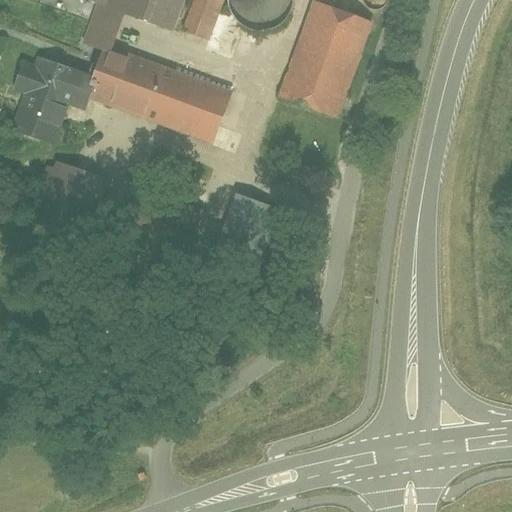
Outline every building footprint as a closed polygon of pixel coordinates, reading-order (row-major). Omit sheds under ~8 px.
[(112,44),(122,12),(174,29),(183,0),(84,0),(95,4),(82,45),(100,51),(97,60),(85,96),(217,139),(235,85),(112,44)] [(195,0),(186,27),(209,35),(220,0),(195,0)] [(229,0),(230,3),(234,13),(241,22),(251,27),(263,28),(274,25),(283,19),(289,10),(291,0),(229,0)] [(375,23),(313,2),(280,98),(342,119),(375,23)] [(85,96),(97,60),(51,45),(46,60),(39,57),(36,68),(22,63),(13,92),(25,95),(12,133),(57,147),(71,104),(82,107),(85,96)] [(101,180),(53,163),(30,229),(79,245),(101,180)] [(291,179),(314,185),(318,169),(295,164),(291,179)] [(264,272),(282,208),(234,195),(217,260),(264,272)]
